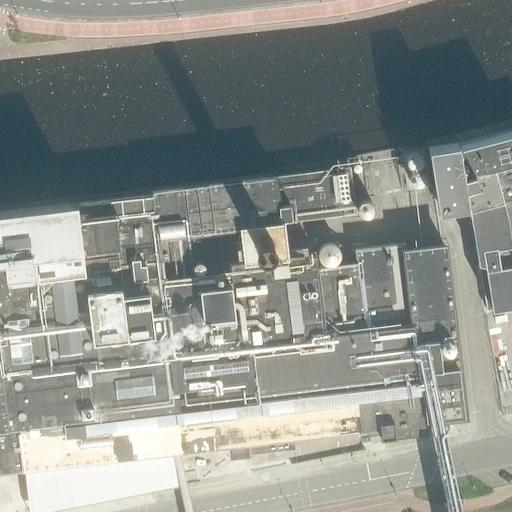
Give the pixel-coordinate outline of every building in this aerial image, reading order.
[(511,129),(458,145),(466,172),(463,172),(468,205),(486,313),(492,312),(511,308),(511,129)] [(436,208),(468,203),(463,172),(466,172),(458,145),(458,142),(427,147),(436,208)] [(402,152),(402,153),(407,189),(430,186),(424,149),(402,152)] [(444,246),(442,246),(406,251),(405,243),(354,249),(356,263),(337,265),(335,249),(314,251),(314,254),(287,257),(287,258),(244,263),(240,227),(280,222),(355,212),(350,170),(277,179),(157,193),(76,203),(0,211),(0,471),(7,471),(24,469),(171,452),(181,450),(229,445),(231,457),(248,455),(248,454),(294,449),(293,437),(379,427),(380,439),(394,437),(394,440),(427,436),(426,422),(431,421),(443,419),(464,417),(444,246)] [(461,511),(443,419),(431,421),(450,511),(461,511)] [(194,511),(181,450),(171,452),(179,486),(184,511),(194,511)] [(29,511),(46,511),(179,486),(171,452),(24,469),(29,511)]
